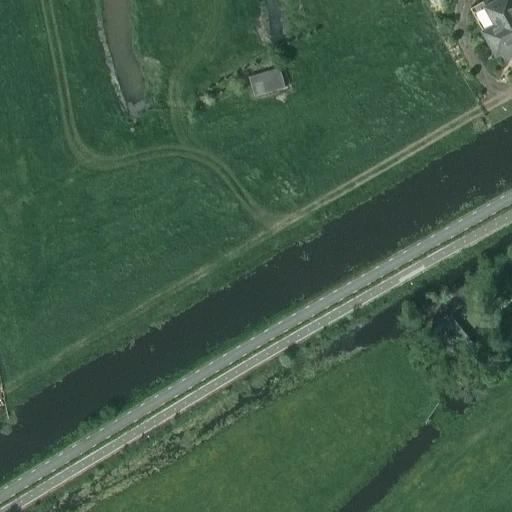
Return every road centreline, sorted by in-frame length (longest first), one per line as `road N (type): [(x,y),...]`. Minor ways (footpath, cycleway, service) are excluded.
road 1 (track): [(0,396),(511,94)]
road 2 (tertiary): [(0,503),(511,203)]
